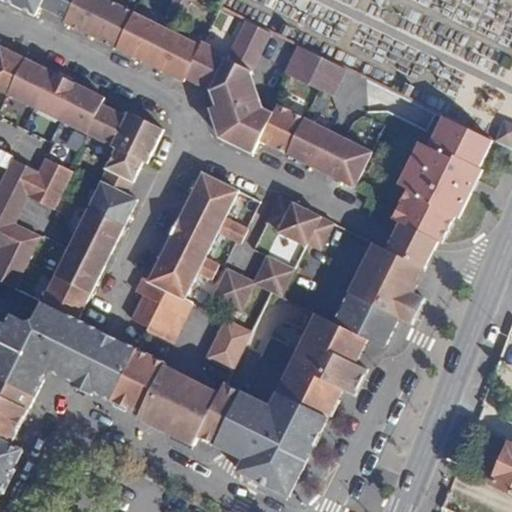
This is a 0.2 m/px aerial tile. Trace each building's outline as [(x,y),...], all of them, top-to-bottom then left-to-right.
[(5,0),(35,14),(39,7),(62,19),(62,23),(181,84),(182,78),(208,90),(220,136),(255,154),(261,143),(356,190),(374,155),(282,108),(278,116),(268,111),(255,75),(274,38),(246,25),(226,67),(191,49),(187,52),(87,0),(5,0)] [(170,0),(162,18),(175,25),(187,0),(170,0)] [(299,48),(286,75),(339,101),(351,73),(299,48)] [(0,491),(7,478),(18,455),(8,449),(45,373),(58,379),(99,399),(138,418),(138,422),(191,447),(196,439),(248,464),(245,469),(248,480),(273,492),(293,482),(339,392),(344,395),(369,345),(379,351),(396,321),(402,324),(419,291),(427,276),(437,258),(444,244),(457,221),(462,223),(484,175),(481,173),(494,145),(454,125),(437,157),(430,153),(408,196),(415,199),(403,221),(394,238),(386,254),(374,248),(332,332),(315,323),(272,405),(231,384),(226,392),(170,363),(167,367),(141,353),(152,332),(178,345),(197,307),(186,301),(197,277),(213,285),(221,269),(206,262),(219,234),(241,247),(249,232),(227,219),(241,193),(205,174),(149,281),(143,278),(123,316),(139,325),(127,346),(87,324),(78,319),(136,201),(127,196),(143,165),(146,166),(164,131),(128,112),(127,116),(102,103),(103,100),(2,51),(0,54),(0,101),(119,160),(111,176),(115,179),(53,297),(48,295),(35,320),(15,311),(10,320),(6,318),(0,330),(0,338),(1,339),(0,341),(0,491)] [(511,144),(511,126),(505,124),(498,144),(510,149),(511,144)] [(47,234),(74,183),(46,168),(38,184),(10,170),(0,190),(0,308),(6,312),(34,260),(10,248),(24,222),(47,234)] [(310,251),(312,248),(323,254),(338,226),(282,198),(268,226),(281,232),(279,235),(310,251)] [(268,267),(253,293),(279,308),(294,281),(268,267)] [(240,320),(253,293),(227,281),(214,308),(240,320)] [(251,335),(223,321),(204,359),(232,373),(251,335)] [(511,445),(494,484),(511,492),(511,445)]
